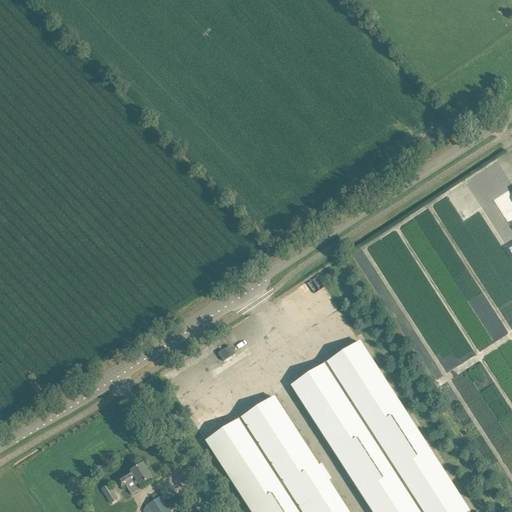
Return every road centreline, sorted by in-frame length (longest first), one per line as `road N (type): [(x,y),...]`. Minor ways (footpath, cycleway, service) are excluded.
road 1 (tertiary): [(124,378),(511,124)]
road 2 (unclassified): [(210,511),(124,378)]
road 3 (tertiary): [(0,457),(124,378)]
